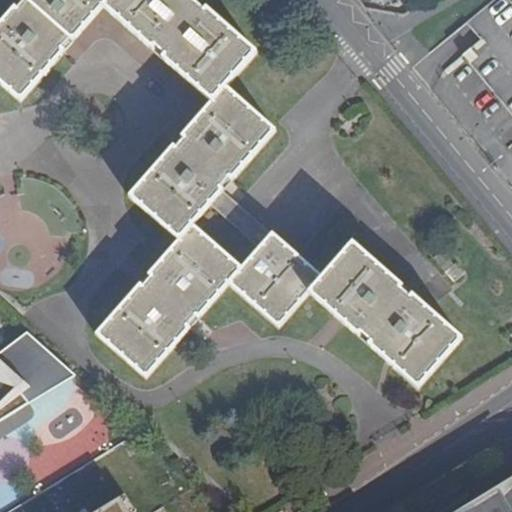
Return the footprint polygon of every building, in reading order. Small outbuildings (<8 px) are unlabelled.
[(0,82),(21,101),(64,52),(62,50),(70,40),(72,42),(103,7),(153,51),(155,49),(164,57),(162,59),(213,103),(182,138),(185,140),(176,149),(174,147),(130,197),(179,241),(149,276),(151,278),(143,287),(141,285),(97,335),(146,378),(190,329),(188,327),(196,317),(198,319),(229,284),(279,328),(309,293),(359,337),(361,335),(370,343),(368,345),(418,389),(462,340),(412,296),(410,298),(401,290),(403,288),(353,244),(323,278),(273,235),(260,249),(242,269),(193,226),(211,206),(224,191),(221,189),(229,180),(232,182),(275,132),(225,88),(256,54),(206,9),(204,11),(195,4),(197,1),(195,0),(24,0),(26,1),(18,10),(15,8),(0,25),(0,82)] [(473,32),(479,39),(470,46),(461,54),(470,65),(511,116),(511,3),(509,0),(493,0),(470,19),(465,23),(473,32)] [(362,137),(338,157),(400,234),(424,214),(381,160),(362,137)] [(273,235),(224,191),(211,206),(260,249),(273,235)] [(436,261),(445,272),(453,266),(444,254),(436,261)] [(455,265),(453,266),(445,272),(454,283),(464,275),(455,265)] [(0,421),(10,415),(31,404),(11,377),(8,373),(4,371),(0,369),(0,421)] [(511,511),(511,489),(473,511),(511,511)] [(128,511),(121,500),(100,511),(128,511)]
